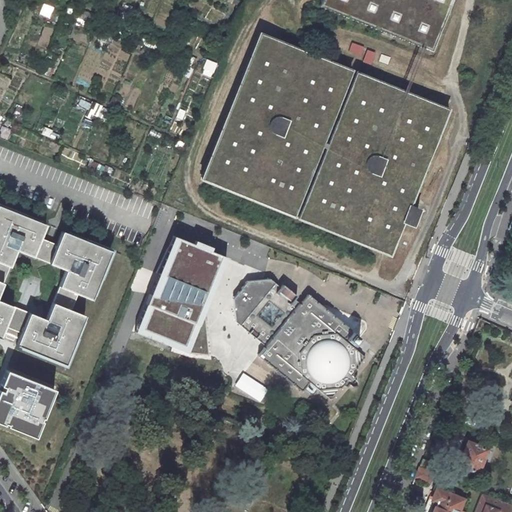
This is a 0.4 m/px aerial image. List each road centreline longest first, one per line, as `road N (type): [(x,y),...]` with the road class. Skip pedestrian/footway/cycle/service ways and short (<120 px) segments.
road 1 (tertiary): [(429,281),(343,511)]
road 2 (tertiary): [(511,97),(429,281)]
road 3 (residential): [(382,488),(397,487),(452,355),(443,344)]
road 4 (tertiary): [(382,488),(443,344)]
